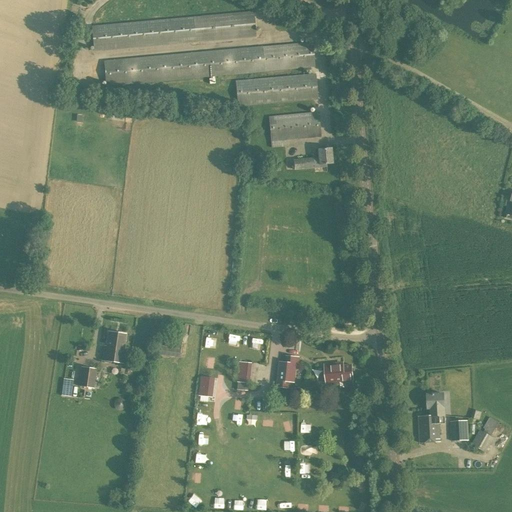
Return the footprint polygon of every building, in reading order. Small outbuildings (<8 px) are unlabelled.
[(93,52),(255,37),(253,12),(91,26),(93,52)] [(105,87),(315,67),(312,42),(103,61),(105,87)] [(237,107),(318,100),(315,74),(235,81),(237,107)] [(133,109),(116,107),(115,117),(132,119),(133,109)] [(271,148),(285,146),(284,141),(321,137),(318,112),(268,117),(271,148)] [(294,170),(320,167),(319,165),(332,164),(331,149),(317,150),(318,158),(293,160),(294,170)] [(123,349),(125,335),(108,332),(106,347),(104,347),(102,360),(123,364),(125,350),(123,349)] [(179,358),(181,346),(161,342),(159,355),(179,358)] [(298,365),(299,358),(287,357),(287,364),(280,363),(277,387),(288,388),(289,382),(294,383),(296,365),(298,365)] [(247,390),(250,363),(238,362),(236,389),(247,390)] [(335,367),(335,364),(324,365),(326,384),(342,382),(342,381),(353,380),(352,365),(335,367)] [(94,388),(94,386),(96,369),(81,367),(78,386),(94,388)] [(212,371),(200,370),(198,395),(210,396),(212,371)] [(445,416),(443,394),(427,395),(428,409),(431,409),(431,416),(418,417),(420,443),(440,442),(439,424),(445,424),(445,416)] [(479,420),(481,412),(473,410),(470,417),(479,420)] [(491,436),(499,423),(490,417),(483,428),(485,429),(483,432),(479,429),(471,444),(485,452),(494,438),(491,436)] [(451,442),(469,440),(468,421),(450,422),(451,442)] [(190,500),(194,505),(201,498),(196,494),(190,500)]
